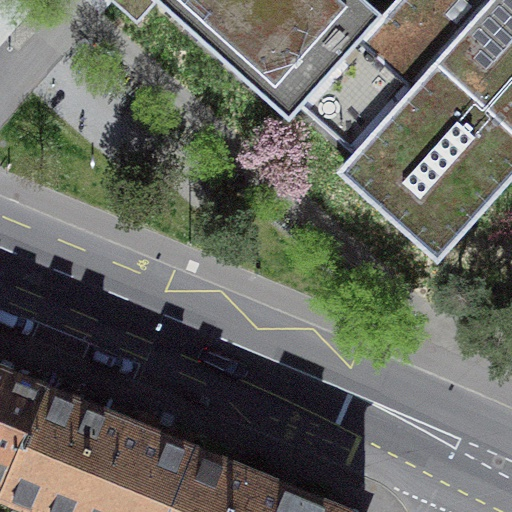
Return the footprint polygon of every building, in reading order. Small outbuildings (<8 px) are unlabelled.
[(156,7),(293,131),(307,115),(357,161),(398,117),(416,96),(389,72),(361,48),(382,25),(354,0),(112,0),(140,24),(156,7)] [(511,189),(511,0),(502,0),(416,96),(398,117),(357,161),(339,181),(440,270),(511,189)] [(502,0),(404,0),(382,25),(361,48),(416,96),(502,0)] [(0,371),(0,497),(5,484),(4,483),(42,389),(0,371)] [(72,511),(164,511),(190,450),(126,423),(126,424),(114,419),(101,414),(101,413),(42,389),(4,483),(5,484),(72,511)] [(261,479),(190,450),(164,511),(341,511),(306,497),(306,498),(286,490),(273,485),(261,480),(261,479)]
